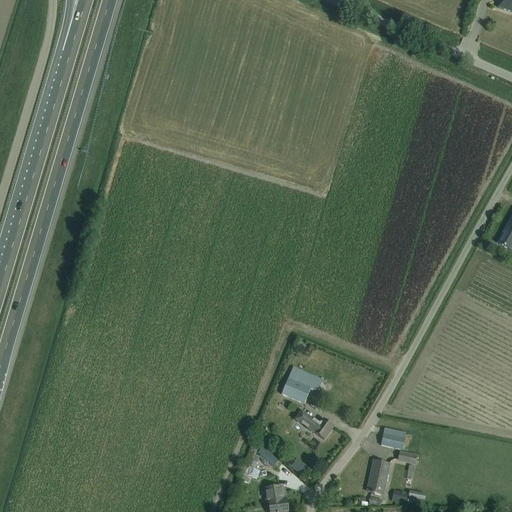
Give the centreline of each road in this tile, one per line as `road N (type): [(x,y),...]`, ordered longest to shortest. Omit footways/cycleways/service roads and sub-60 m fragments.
road 1 (unclassified): [(310,511),(311,498),(365,432),(511,168)]
road 2 (motorway): [(0,364),(108,0)]
road 3 (motorway): [(73,40),(0,284)]
road 4 (unclassified): [(0,201),(52,0)]
road 5 (unclassified): [(511,80),(332,0)]
